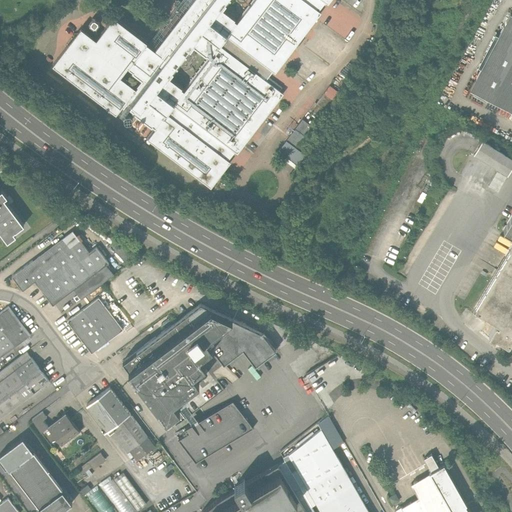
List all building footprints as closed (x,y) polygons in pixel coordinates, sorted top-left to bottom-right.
[(72,38),(71,37),(65,45),(66,46),(52,64),(115,113),(122,105),(123,106),(126,102),(130,105),(129,107),(132,110),(131,111),(151,126),(152,125),(155,127),(147,137),(210,187),(226,167),(222,164),(226,159),(227,160),(235,150),(234,149),(237,144),(241,147),(279,99),(275,95),(279,90),(266,79),(273,70),(272,69),(275,64),(279,67),(317,19),(313,16),(316,11),(318,12),(326,1),(324,0),(181,0),(180,2),(178,0),(177,0),(173,6),(176,8),(148,44),(146,43),(147,42),(113,16),(98,36),(100,38),(96,43),(91,39),(93,37),(80,27),(72,38)] [(511,14),(510,13),(498,36),(495,34),(477,67),(481,69),(470,90),(511,111),(511,14)] [(473,154),(507,175),(511,167),(511,158),(482,140),(473,154)] [(506,176),(497,171),(488,185),(498,191),(506,176)] [(0,232),(8,243),(16,237),(13,234),(18,230),(21,228),(24,226),(4,200),(7,198),(2,191),(0,192),(0,232)] [(511,214),(503,229),(511,234),(511,244),(474,306),(499,322),(498,323),(496,322),(495,323),(489,333),(489,335),(494,338),(496,336),(508,343),(509,343),(511,337),(511,331),(511,330),(511,329),(511,214)] [(73,232),(12,277),(22,291),(35,282),(53,306),(75,290),(82,299),(114,276),(106,266),(109,264),(97,248),(89,254),(73,232)] [(113,241),(107,247),(124,266),(135,257),(113,241)] [(99,298),(67,322),(92,354),(123,330),(99,298)] [(200,303),(122,362),(166,419),(179,409),(174,401),(199,382),(193,373),(205,364),(199,356),(211,347),(224,362),(243,348),(255,365),(276,349),(263,333),(200,303)] [(0,358),(30,336),(9,306),(0,312),(0,358)] [(0,373),(0,419),(49,382),(27,353),(0,373)] [(346,365),(328,380),(334,386),(351,371),(346,365)] [(109,387),(87,405),(110,435),(111,434),(127,454),(130,452),(137,461),(155,447),(109,387)] [(178,439),(196,461),(253,427),(232,399),(195,421),(184,428),(188,433),(178,439)] [(43,412),(32,421),(48,443),(55,438),(62,446),(79,433),(65,415),(48,428),(43,421),(47,418),(43,412)] [(321,427),(332,447),(344,441),(328,413),(318,422),(321,427)] [(321,427),(288,452),(316,502),(321,511),(368,511),(332,447),(321,427)] [(22,439),(0,455),(0,458),(40,511),(61,511),(72,505),(67,498),(69,496),(67,494),(65,495),(22,439)] [(278,463),(306,511),(314,511),(311,505),(316,502),(288,452),(283,455),(285,459),(278,463)] [(105,460),(100,454),(79,470),(83,475),(92,468),(93,469),(105,460)] [(394,510),(395,511),(469,511),(443,465),(439,467),(431,454),(423,458),(431,472),(425,475),(418,479),(410,483),(418,497),(411,501),(405,505),(402,506),(401,506),(394,510)] [(306,511),(278,463),(245,482),(244,480),(234,486),(235,488),(220,497),(202,511),(306,511)] [(123,474),(88,499),(97,511),(137,511),(146,505),(123,474)] [(91,491),(87,486),(79,493),(82,498),(91,491)] [(0,511),(17,511),(8,500),(0,505),(0,511)]
